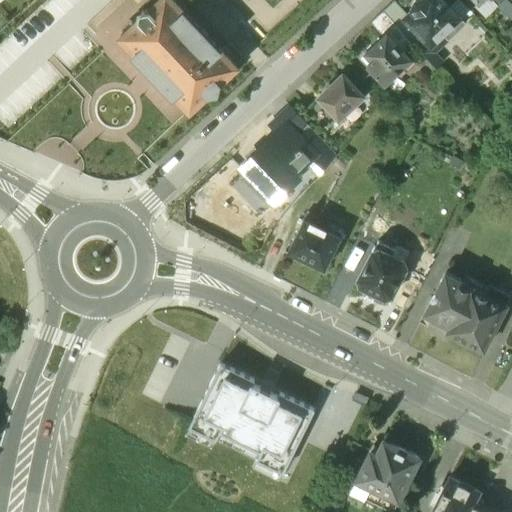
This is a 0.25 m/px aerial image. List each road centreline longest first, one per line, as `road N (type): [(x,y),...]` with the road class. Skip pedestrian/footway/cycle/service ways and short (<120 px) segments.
road 1 (tertiary): [(144,273),(183,275),(511,435)]
road 2 (residential): [(133,231),(202,151),(368,0)]
road 3 (secondary): [(9,511),(78,308)]
